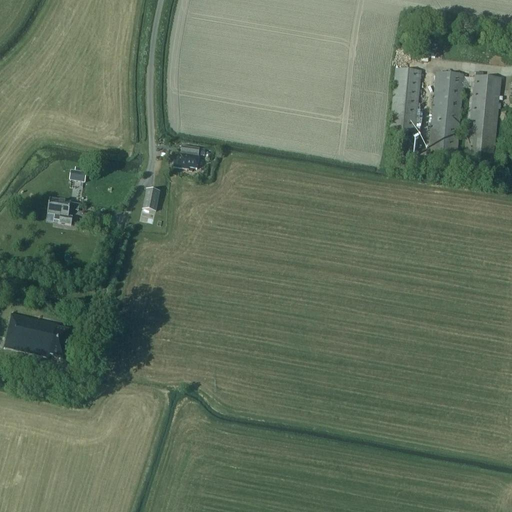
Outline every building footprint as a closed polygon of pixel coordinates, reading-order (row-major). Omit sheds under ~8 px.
[(389,132),(414,134),(420,73),(395,71),(389,132)] [(463,91),(470,91),(463,169),(491,172),(500,80),(476,78),(475,80),(464,79),(464,77),(437,74),(429,163),(456,166),(463,91)] [(430,133),(430,125),(423,124),(422,133),(430,133)] [(179,154),(178,159),(174,158),(173,168),(188,170),(188,169),(197,170),(198,156),(199,150),(181,148),(180,154),(179,154)] [(69,182),(85,184),(86,175),(82,174),(74,173),(70,172),(69,182)] [(146,190),(142,210),(155,213),(159,193),(146,190)] [(60,217),(58,224),(71,226),(72,220),(68,219),(69,211),(70,203),(49,200),(47,215),(60,217)] [(78,212),(79,205),(70,203),(69,211),(78,212)] [(48,359),(49,356),(62,359),(68,331),(55,328),(56,326),(12,316),(4,349),(48,359)]
